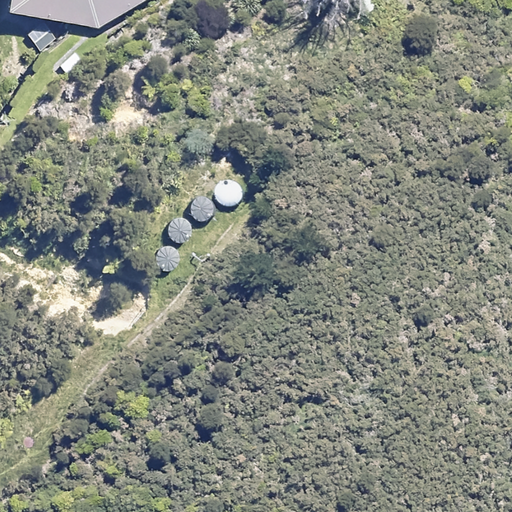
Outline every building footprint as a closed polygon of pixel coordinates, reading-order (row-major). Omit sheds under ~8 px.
[(146,0),(5,0),(3,13),(99,29),(146,0)] [(235,178),(233,177),(228,177),(227,177),(225,178),(222,179),(220,180),(218,182),(216,184),(215,187),(214,190),(214,192),(214,195),(215,198),(216,200),(218,203),(220,205),(222,206),(224,207),(227,208),(230,208),(232,208),(235,208),(238,206),(240,205),(242,203),(244,201),(245,198),(245,195),(246,193),(245,190),(245,187),(244,185),(242,182),(240,181),(238,179),(235,178)] [(209,198),(207,197),(202,197),(201,197),(199,198),(196,199),(194,201),(192,203),(190,205),(189,207),(188,210),(188,213),(188,216),(189,218),(190,221),(192,223),(194,225),(196,227),(198,228),(201,228),(204,229),(206,229),(209,228),(212,227),(214,225),(216,223),(218,221),(219,218),(219,216),(220,213),(220,210),(219,208),(218,205),(216,203),(214,201),(212,199),(209,198)] [(184,220),(181,219),(177,219),(176,220),(173,221),(170,222),(168,224),(166,226),(165,229),(164,231),(163,234),(163,237),(164,240),(165,243),(166,245),(168,247),(170,249),(173,251),(175,252),(178,252),(181,252),(184,252),(187,251),(189,249),(191,247),(193,245),(195,243),(196,240),(196,237),(196,234),(196,232),(195,229),(193,226),(191,224),(189,222),(187,221),(184,220)] [(185,262),(166,246),(152,262),(171,278),(185,262)]
